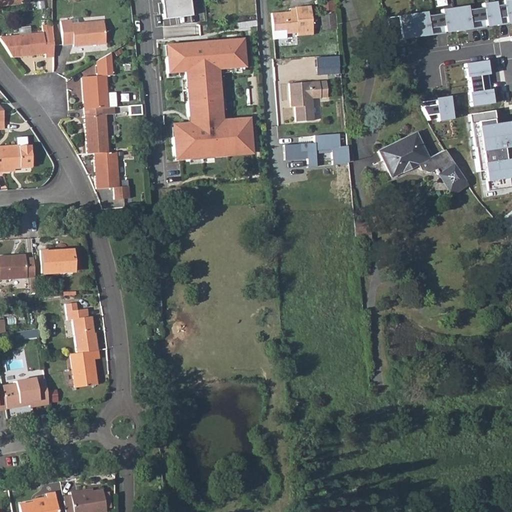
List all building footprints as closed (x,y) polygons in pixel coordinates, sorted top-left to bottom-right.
[(165,0),(167,16),(191,13),(189,0),(165,0)] [(335,28),(333,0),(323,0),(324,15),(321,15),(322,29),(335,28)] [(511,0),(501,0),(502,4),(494,5),(497,25),(497,26),(505,24),(505,23),(511,22),(511,0)] [(481,7),(473,8),(477,29),(484,28),(484,26),(497,25),(494,5),(493,1),(480,3),(481,7)] [(465,5),(452,7),(456,30),(469,28),(469,30),(477,29),(473,8),(466,9),(465,5)] [(288,12),(270,14),(273,38),(285,37),(285,34),(296,33),(296,36),(312,34),(309,6),(294,8),(294,11),(291,11),(291,13),(289,13),(288,12)] [(440,13),(433,14),(436,35),(443,34),(443,32),(456,30),(452,7),(439,9),(440,13)] [(425,11),(411,13),(415,37),(428,34),(428,36),(436,35),(433,14),(425,15),(425,11)] [(411,13),(384,16),(391,41),(400,40),(400,39),(415,37),(411,13)] [(70,21),(59,22),(62,45),(72,44),(72,46),(105,44),(103,21),(70,24),(70,21)] [(51,33),(51,25),(41,26),(41,34),(0,37),(0,41),(10,58),(44,55),(44,58),(52,58),(51,33)] [(245,39),(167,45),(169,75),(188,74),(191,124),(176,125),(178,159),(257,153),(254,115),(227,117),(223,70),(248,68),(245,39)] [(85,101),(81,101),(82,109),(107,107),(105,76),(111,75),(110,53),(95,61),(95,76),(84,77),(85,101)] [(317,56),(317,74),(339,74),(339,56),(317,56)] [(483,61),(463,64),(465,78),(466,77),(467,85),(488,82),(486,74),(485,75),(483,61)] [(318,81),(288,83),(289,100),(292,101),(292,106),(294,106),(295,121),(313,120),(311,98),(327,97),(326,86),(319,87),(318,81)] [(488,82),(467,85),(468,94),(467,94),(469,107),(489,104),(487,91),(489,91),(488,82)] [(433,100),(417,103),(424,117),(435,115),(436,122),(451,120),(448,98),(433,100)] [(140,105),(127,106),(128,116),(140,115),(140,105)] [(107,107),(82,109),(85,154),(92,153),(107,152),(104,115),(112,115),(112,107),(107,107)] [(511,177),(511,132),(510,122),(493,124),(492,111),(467,115),(476,170),(482,170),(485,190),(508,187),(507,179),(511,177)] [(414,133),(376,152),(389,177),(401,172),(399,168),(413,160),(415,164),(426,159),(414,133)] [(349,163),(347,147),(340,147),(338,135),(314,136),(314,143),(283,146),(284,161),(307,160),(308,168),(316,167),(315,152),(330,150),(332,166),(349,163)] [(29,146),(0,147),(0,172),(1,172),(1,169),(12,169),(31,167),(29,146)] [(107,152),(92,153),(94,189),(112,188),(117,188),(115,152),(107,152)] [(399,168),(401,172),(415,164),(413,160),(399,168)] [(117,188),(112,188),(112,200),(127,199),(127,187),(117,188)] [(369,230),(354,231),(355,242),(370,241),(369,230)] [(48,253),(48,250),(39,250),(41,273),(55,272),(72,271),(71,251),(61,252),(48,253)] [(7,259),(7,257),(0,256),(0,279),(33,278),(32,258),(23,259),(23,258),(7,259)] [(150,274),(152,310),(159,310),(158,274),(150,274)] [(71,320),(75,353),(96,351),(93,334),(92,334),(90,317),(87,317),(86,309),(75,311),(75,303),(64,304),(66,320),(71,320)] [(159,310),(152,310),(153,324),(160,324),(159,310)] [(75,353),(68,354),(70,370),(73,388),(92,385),(91,374),(93,374),(91,360),(97,359),(96,351),(75,353)] [(14,384),(1,386),(5,409),(19,407),(18,404),(27,403),(28,408),(47,405),(44,380),(34,382),(33,379),(14,382),(14,384)] [(103,511),(105,511),(101,490),(92,491),(78,493),(77,491),(69,492),(70,496),(72,511),(103,511)] [(45,500),(31,502),(18,504),(19,511),(56,511),(54,493),(44,494),(45,498),(45,500)] [(72,511),(70,496),(62,497),(64,511),(72,511)]
